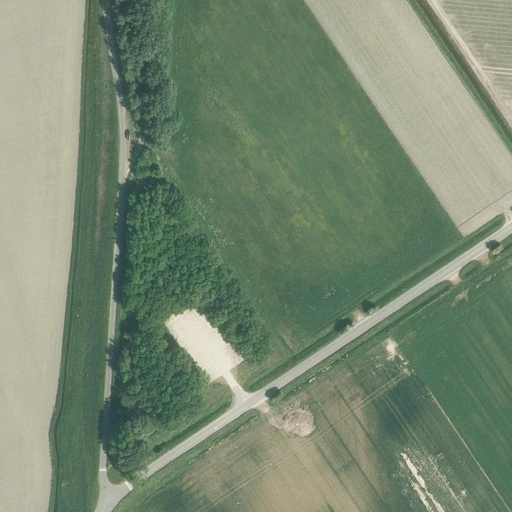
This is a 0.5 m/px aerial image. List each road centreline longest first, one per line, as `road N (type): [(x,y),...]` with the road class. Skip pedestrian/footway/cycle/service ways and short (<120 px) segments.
road 1 (unclassified): [(111,499),(102,474),(123,152),(105,0)]
road 2 (unclassified): [(111,499),(511,226)]
